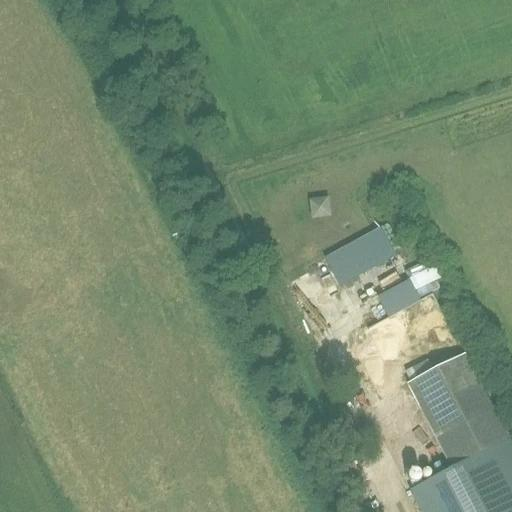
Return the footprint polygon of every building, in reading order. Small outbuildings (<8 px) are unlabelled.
[(394,290),(416,277),(408,264),(386,277),(394,290)] [(362,306),(374,303),(369,289),(358,292),(362,306)] [(455,406),(435,359),(407,370),(426,418),(455,406)] [(511,511),(511,449),(508,441),(412,490),(423,511),(511,511)] [(406,472),(416,467),(408,451),(397,456),(406,472)]
